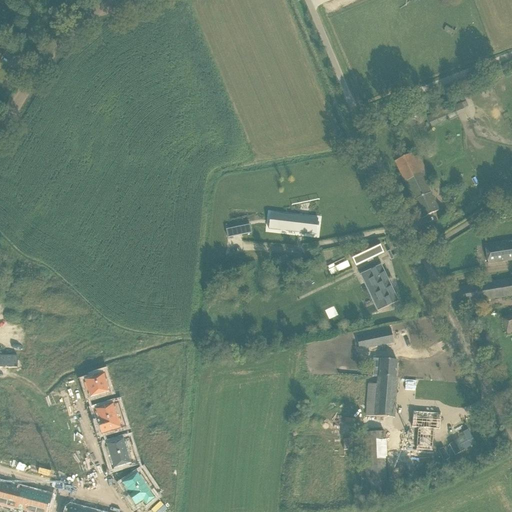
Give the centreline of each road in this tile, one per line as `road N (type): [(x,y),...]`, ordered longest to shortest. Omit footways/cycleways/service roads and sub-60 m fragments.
road 1 (unclassified): [(511,433),(306,0)]
road 2 (track): [(357,116),(511,55)]
road 3 (residential): [(0,128),(103,6)]
